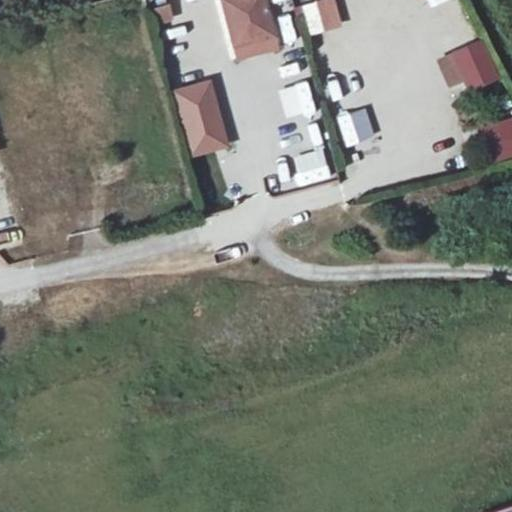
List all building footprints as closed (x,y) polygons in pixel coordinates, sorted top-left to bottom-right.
[(265,0),(226,0),(235,41),(273,33),(265,0)] [(308,35),(341,26),(334,0),(318,0),(299,6),(308,35)] [(160,24),(174,21),(169,3),(155,7),(160,24)] [(476,40),(449,54),(467,89),(494,76),(476,40)] [(236,202),(336,176),(309,68),(280,75),(296,137),(292,138),(293,141),(225,158),(236,202)] [(208,83),(173,93),(191,156),(226,146),(208,83)] [(356,83),(326,91),(334,123),(364,115),(356,83)]
